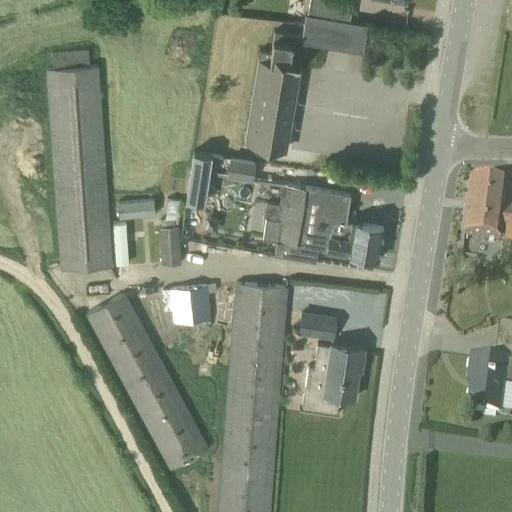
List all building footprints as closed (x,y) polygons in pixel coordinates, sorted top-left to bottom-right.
[(352,0),(302,0),(301,12),(305,13),(349,20),(352,0)] [(305,13),(301,36),(274,31),(271,53),(260,51),(244,143),(284,149),(302,42),(363,50),(367,23),(349,20),(305,13)] [(89,65),(88,49),(50,51),(52,68),(48,68),(61,269),(111,266),(97,65),(89,65)] [(199,202),(207,153),(193,151),(185,200),(199,202)] [(236,159),(233,174),(251,177),(253,162),(236,159)] [(511,243),(511,205),(503,205),(506,185),(470,181),(463,237),(511,243)] [(346,219),(350,193),(304,186),(283,182),(279,204),(266,202),(263,218),(265,219),(262,239),(276,241),(274,253),(316,261),(318,248),(377,258),(383,226),(346,219)] [(177,225),(182,197),(164,194),(159,226),(158,226),(161,264),(182,262),(178,225),(177,225)] [(117,200),(119,215),(154,212),(153,196),(117,200)] [(115,221),(116,262),(130,262),(128,221),(115,221)] [(268,511),(286,284),(237,280),(218,511),(268,511)] [(209,318),(207,292),(216,291),(215,284),(171,288),(173,308),(174,321),(176,321),(177,331),(208,328),(207,319),(209,318)] [(171,468),(208,448),(123,293),(87,312),(171,468)] [(332,337),(335,317),(301,312),(298,332),(332,337)] [(511,325),(500,324),(496,361),(471,358),(468,380),(471,381),(467,411),(500,415),(504,385),(511,385),(511,325)] [(336,412),(339,395),(354,397),(357,376),(356,376),(357,368),(361,369),(364,348),(330,343),(330,344),(317,342),(313,366),(307,365),(301,407),(299,407),(299,408),(338,413),(338,412),(336,412)]
